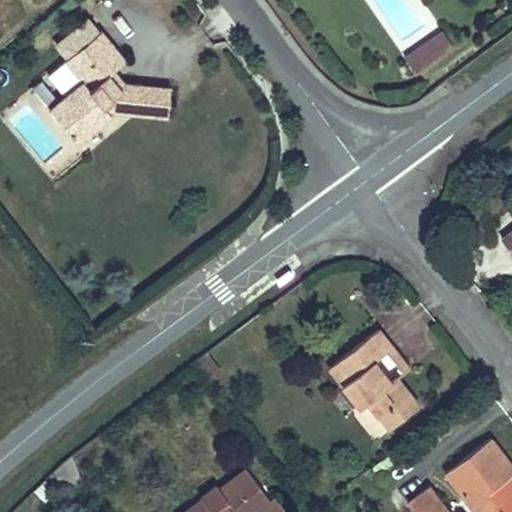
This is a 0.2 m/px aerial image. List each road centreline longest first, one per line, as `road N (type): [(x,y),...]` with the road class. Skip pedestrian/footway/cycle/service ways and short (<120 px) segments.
road 1 (tertiary): [(367,180),(0,458)]
road 2 (residential): [(367,180),(511,372)]
road 3 (residential): [(236,0),(367,180)]
road 4 (tertiary): [(511,73),(367,180)]
